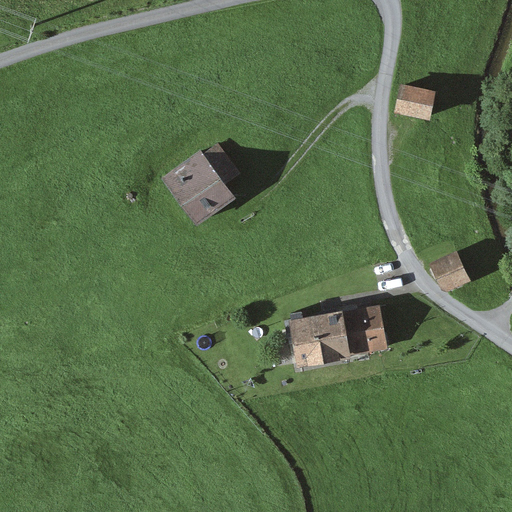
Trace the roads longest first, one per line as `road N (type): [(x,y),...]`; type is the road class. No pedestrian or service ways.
road 1 (track): [(511,347),(437,293),(399,241),(376,139),(387,0)]
road 2 (track): [(0,63),(76,36),(235,0)]
road 3 (track): [(242,220),(345,106),(382,95)]
